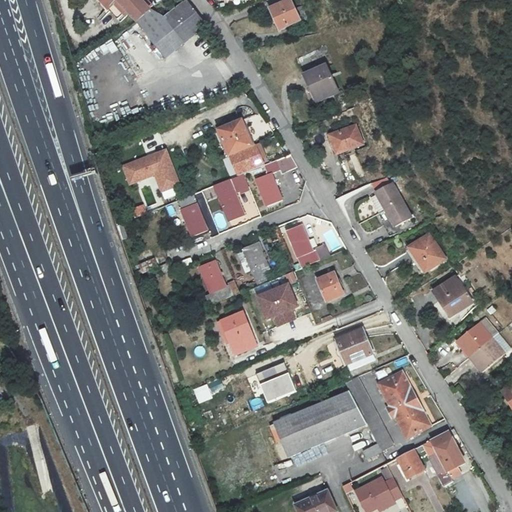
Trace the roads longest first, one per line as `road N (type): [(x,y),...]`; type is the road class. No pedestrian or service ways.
road 1 (motorway): [(135,401),(25,0)]
road 2 (motorway): [(135,401),(0,27)]
road 3 (motorway): [(0,147),(134,511)]
road 4 (motorway): [(0,211),(116,511)]
road 5 (residential): [(386,301),(511,508)]
road 6 (residential): [(197,0),(326,200)]
road 7 (residential): [(180,255),(326,200)]
road 8 (unknown): [(266,99),(128,148)]
